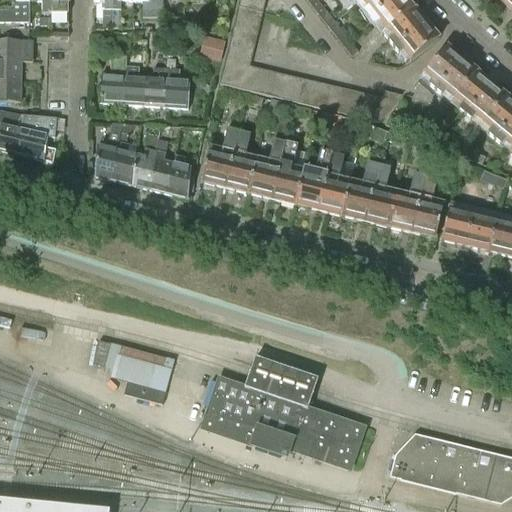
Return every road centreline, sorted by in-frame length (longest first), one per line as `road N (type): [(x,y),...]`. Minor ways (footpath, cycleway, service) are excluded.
road 1 (tertiary): [(71,209),(468,304),(511,307)]
road 2 (residential): [(71,209),(78,0)]
